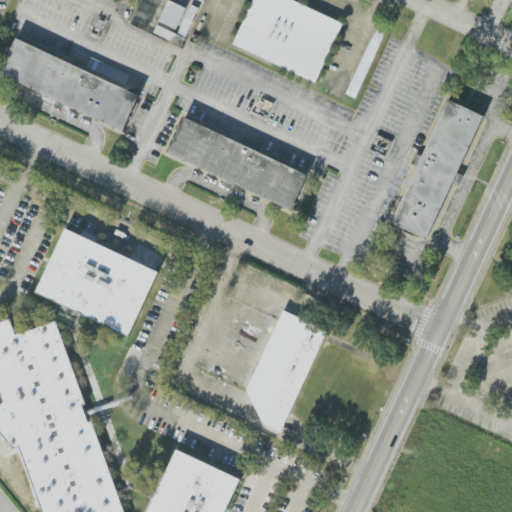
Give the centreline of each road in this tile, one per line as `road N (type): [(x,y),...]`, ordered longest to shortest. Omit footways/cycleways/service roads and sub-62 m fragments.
road 1 (residential): [(0,124),(439,328)]
road 2 (residential): [(353,511),(439,328)]
road 3 (residential): [(439,328),(511,178)]
